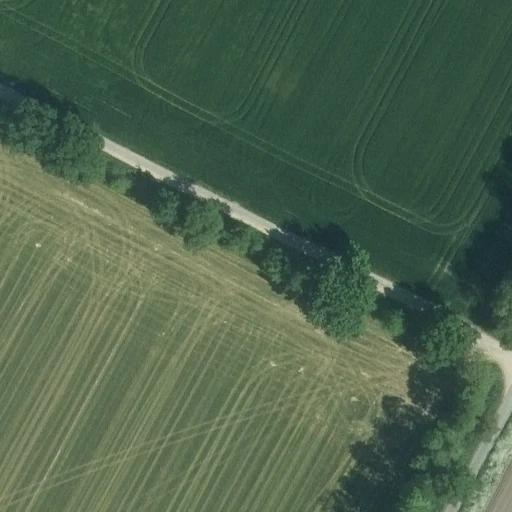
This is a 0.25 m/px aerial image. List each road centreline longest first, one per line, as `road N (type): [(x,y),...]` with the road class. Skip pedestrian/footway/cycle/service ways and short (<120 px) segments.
road 1 (track): [(511,377),(0,115)]
road 2 (track): [(511,405),(455,511)]
